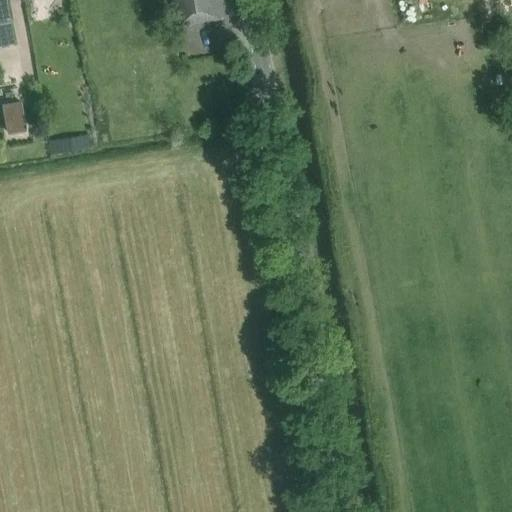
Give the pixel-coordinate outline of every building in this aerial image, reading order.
[(0,0),(0,47),(17,44),(12,21),(8,0),(0,0)] [(171,0),(175,24),(225,16),(222,0),(171,0)] [(164,23),(163,13),(148,14),(149,25),(164,23)] [(174,45),(130,55),(146,135),(173,129),(168,106),(186,102),(174,45)] [(20,102),(2,105),(7,133),(25,130),(20,102)]
